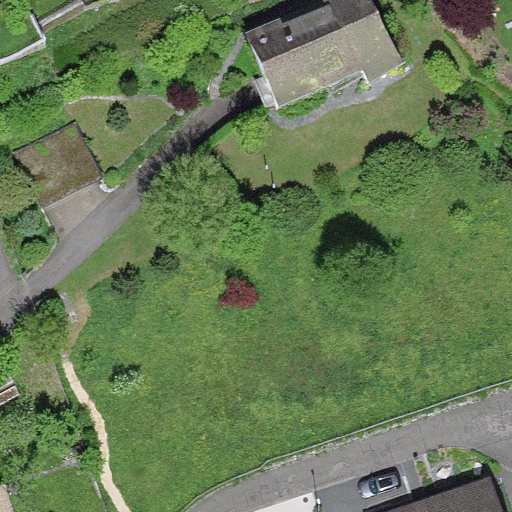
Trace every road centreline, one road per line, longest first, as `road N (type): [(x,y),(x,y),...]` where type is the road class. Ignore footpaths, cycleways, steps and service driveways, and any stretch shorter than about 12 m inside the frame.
road 1 (residential): [(511,428),(438,427),(227,511)]
road 2 (residential): [(203,122),(0,318)]
